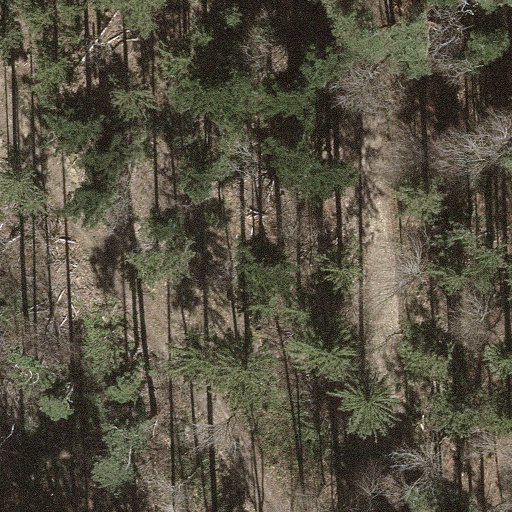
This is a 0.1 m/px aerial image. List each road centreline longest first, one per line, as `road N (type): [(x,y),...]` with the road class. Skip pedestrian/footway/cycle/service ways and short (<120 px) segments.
road 1 (track): [(0,76),(26,127),(242,424),(282,511)]
road 2 (track): [(404,511),(365,0)]
